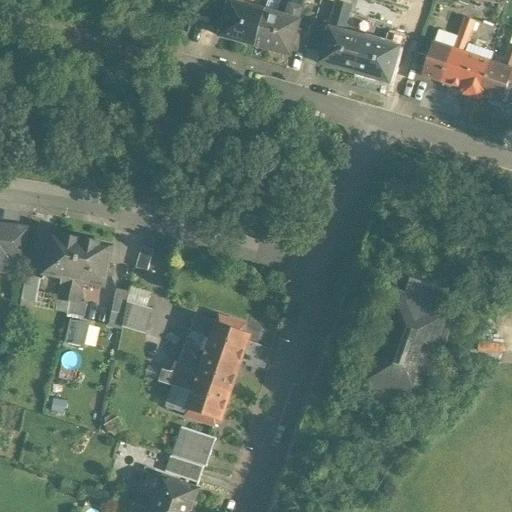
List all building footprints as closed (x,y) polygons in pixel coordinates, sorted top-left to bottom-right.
[(303,0),(291,0),(286,18),(298,21),(303,0)] [(230,2),(229,2),(226,12),(222,27),(219,37),(254,46),(264,12),(230,2)] [(220,10),(216,25),(222,27),(226,12),(220,10)] [(286,18),(264,12),(254,46),(289,56),(292,46),(296,31),(299,21),(298,21),(286,18)] [(473,23),(463,19),(460,29),(470,32),(473,23)] [(344,23),(332,20),(330,30),(341,33),(344,23)] [(330,30),(329,29),(326,39),(320,38),(316,52),(322,54),(319,64),(354,74),(363,39),(341,33),(330,30)] [(460,29),(452,51),(463,54),(470,32),(460,29)] [(302,32),(296,31),(292,46),(298,47),(302,32)] [(400,39),(388,35),(385,45),(397,48),(400,39)] [(385,45),(363,39),(354,74),(388,83),(391,73),(397,75),(401,60),(395,59),(398,49),(397,48),(385,45)] [(434,44),(423,76),(441,83),(452,51),(434,44)] [(511,69),(511,46),(509,45),(501,68),(511,71),(511,69)] [(493,55),(474,49),(471,57),(489,64),(490,64),(493,55)] [(463,54),(452,51),(441,83),(462,90),(462,91),(463,94),(477,99),(480,97),(480,96),(478,95),(489,64),(471,57),(463,54)] [(490,64),(489,64),(478,95),(480,96),(501,103),(508,83),(511,71),(501,68),(490,64)] [(14,229),(0,227),(0,251),(10,254),(14,229)] [(26,231),(14,229),(10,254),(9,257),(21,260),(26,231)] [(82,242),(51,235),(43,275),(63,279),(73,281),(82,242)] [(111,248),(82,242),(73,281),(84,283),(103,287),(105,276),(111,277),(113,268),(107,267),(111,248)] [(153,251),(141,248),(135,269),(147,272),(153,251)] [(10,254),(0,251),(0,271),(6,272),(9,257),(10,254)] [(389,287),(360,383),(374,387),(368,409),(403,419),(409,397),(432,404),(448,345),(459,310),(441,304),(446,287),(410,277),(405,292),(389,287)] [(39,281),(25,278),(21,302),(34,305),(39,281)] [(63,279),(59,300),(69,303),(73,281),(63,279)] [(69,303),(79,305),(84,283),(73,281),(69,303)] [(129,289),(128,292),(124,315),(121,328),(144,335),(149,311),(144,309),(147,293),(129,289)] [(124,315),(128,292),(115,290),(111,312),(124,315)] [(79,305),(69,303),(66,318),(76,320),(79,305)] [(217,324),(196,317),(191,332),(212,339),(217,324)] [(238,323),(220,317),(217,324),(212,339),(206,356),(238,367),(240,361),(242,362),(245,352),(243,351),(246,342),(242,334),(236,332),(238,323)] [(183,338),(181,345),(167,341),(164,352),(180,356),(185,338),(183,338)] [(206,358),(182,350),(178,364),(201,372),(206,358)] [(238,367),(206,356),(206,358),(201,372),(197,383),(229,394),(231,385),(234,386),(237,377),(235,376),(238,367)] [(201,372),(178,364),(174,375),(197,383),(201,372)] [(174,375),(165,372),(162,382),(194,393),(197,383),(174,375)] [(229,394),(197,383),(194,393),(186,417),(212,426),(215,419),(219,421),(222,412),(225,412),(228,403),(226,402),(229,394)] [(216,439),(182,428),(172,457),(203,468),(206,468),(216,439)] [(172,457),(170,457),(165,473),(198,484),(203,468),(172,457)] [(188,511),(196,491),(163,479),(156,501),(152,511),(154,511),(188,511)] [(156,501),(136,494),(132,504),(152,511),(156,501)]
